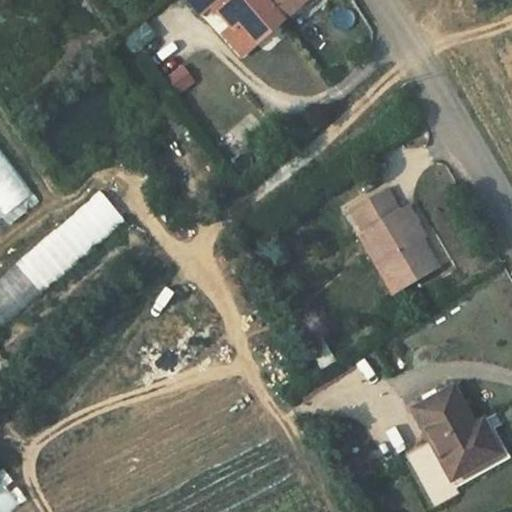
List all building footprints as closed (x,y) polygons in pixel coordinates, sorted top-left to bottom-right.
[(237,23),(245,33),(253,43),(285,16),(270,0),(230,0),(228,1),(227,0),(186,0),(199,14),(210,6),(230,30),(237,23)] [(130,58),(155,39),(143,23),(118,42),(130,58)] [(237,39),(245,33),(237,23),(230,30),(237,39)] [(180,63),(163,76),(177,94),(194,81),(180,63)] [(0,228),(31,208),(0,161),(0,228)] [(350,207),(362,230),(367,228),(400,289),(434,269),(401,207),(397,210),(385,188),(350,207)] [(0,326),(123,221),(98,192),(0,275),(0,326)] [(391,293),(400,289),(367,228),(362,230),(358,232),(391,293)] [(478,437),(472,427),(451,390),(411,411),(431,445),(404,460),(431,510),(458,496),(450,480),(499,453),(487,432),(478,437)] [(481,423),(472,427),(478,437),(487,432),(481,423)] [(380,431),(371,436),(384,458),(393,452),(380,431)]
